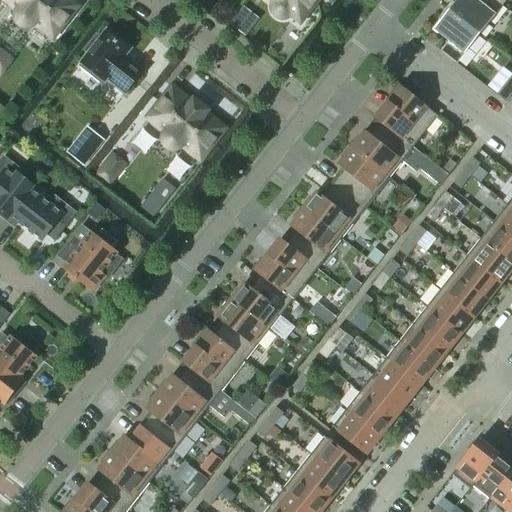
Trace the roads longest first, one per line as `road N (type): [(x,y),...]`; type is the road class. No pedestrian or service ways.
road 1 (residential): [(117,355),(298,123)]
road 2 (residential): [(298,123),(139,0)]
road 3 (residential): [(0,500),(117,355)]
road 4 (residential): [(511,148),(368,34)]
road 5 (residential): [(374,511),(447,413),(484,386)]
road 6 (residential): [(0,265),(117,355)]
